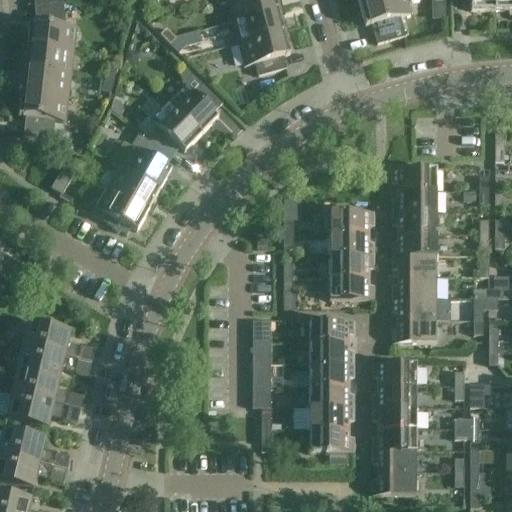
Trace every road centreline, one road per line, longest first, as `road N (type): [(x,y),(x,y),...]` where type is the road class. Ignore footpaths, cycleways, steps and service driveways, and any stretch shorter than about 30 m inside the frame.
road 1 (tertiary): [(156,312),(105,511)]
road 2 (residential): [(156,312),(33,235),(0,204)]
road 3 (tertiary): [(347,117),(252,179),(201,235)]
road 4 (residential): [(238,403),(233,268),(201,235)]
road 5 (tertiary): [(511,80),(442,86),(347,117)]
road 6 (residential): [(347,117),(314,0)]
